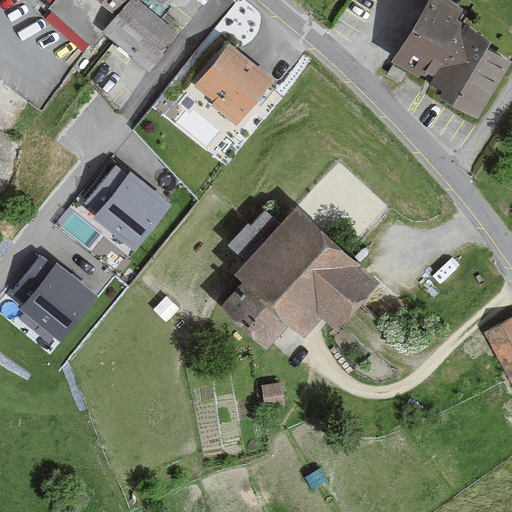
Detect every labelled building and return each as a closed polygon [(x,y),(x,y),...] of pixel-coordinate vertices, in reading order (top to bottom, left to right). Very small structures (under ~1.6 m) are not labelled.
[(110,0),(127,13),(110,34),(154,69),(186,30),(149,0),(162,0),(173,8),(179,0),(110,0)] [(468,11),(450,0),(431,0),(391,63),(482,121),(511,73),(511,53),(461,21),(468,11)] [(278,81),(230,40),(191,84),(240,125),(278,81)] [(116,164),(87,200),(99,211),(93,218),(132,249),(171,202),(130,169),(127,173),(116,164)] [(378,286),(295,210),(235,275),(243,282),(221,306),(266,346),(287,323),(300,335),(319,315),(336,331),(378,286)] [(25,303),(55,268),(40,256),(10,291),(25,303)] [(25,303),(20,310),(61,343),(99,298),(58,264),(55,268),(25,303)] [(511,386),(511,313),(488,322),(511,386)] [(265,400),(286,396),(283,379),(262,383),(265,400)]
